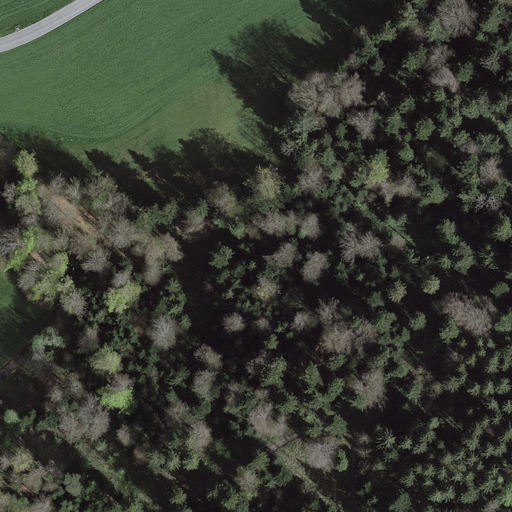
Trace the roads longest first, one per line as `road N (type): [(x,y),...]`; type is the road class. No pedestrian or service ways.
road 1 (track): [(384,394),(511,296)]
road 2 (track): [(357,511),(358,438),(384,394)]
